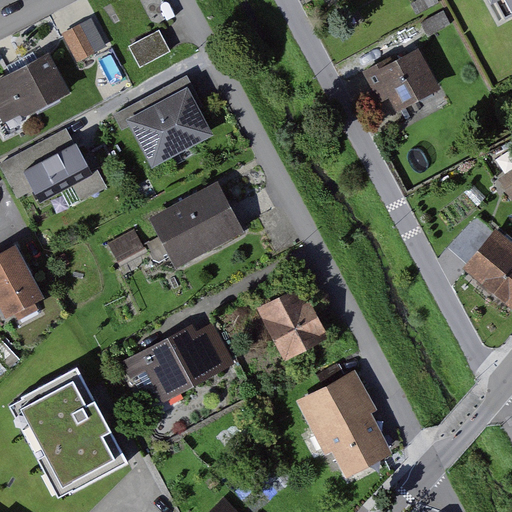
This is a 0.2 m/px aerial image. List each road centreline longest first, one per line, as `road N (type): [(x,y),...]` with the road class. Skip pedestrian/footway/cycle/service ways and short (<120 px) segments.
road 1 (residential): [(183,0),(432,470)]
road 2 (residential): [(501,388),(291,0)]
